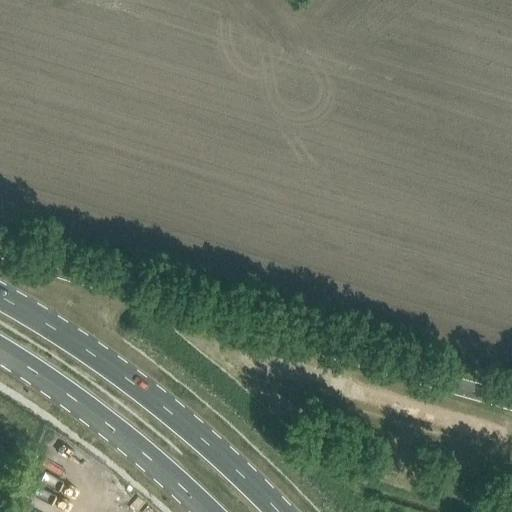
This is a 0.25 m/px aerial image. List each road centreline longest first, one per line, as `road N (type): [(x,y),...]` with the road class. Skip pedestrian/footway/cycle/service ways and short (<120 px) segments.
road 1 (primary): [(277,511),(160,405),(0,296)]
road 2 (primary): [(0,351),(139,450),(206,511)]
